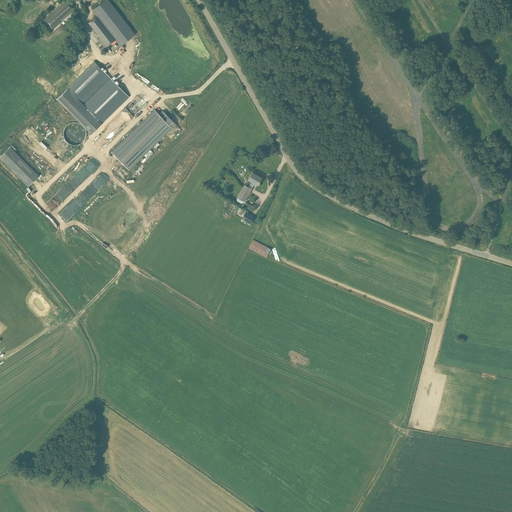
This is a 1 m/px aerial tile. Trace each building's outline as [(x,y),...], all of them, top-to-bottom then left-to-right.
[(75,9),(67,0),(65,0),(44,19),(53,29),(75,9)] [(97,16),(88,23),(104,43),(102,44),(105,47),(106,46),(107,46),(115,39),(120,45),(134,34),(108,0),(104,0),(92,10),(97,16)] [(67,89),(56,99),(91,134),(102,123),(129,97),(94,61),(67,89)] [(172,128),(159,114),(154,110),(111,151),(129,170),(172,128)] [(162,111),(159,114),(172,128),(173,129),(180,121),(174,114),(170,118),(162,111)] [(63,133),(63,134),(63,135),(63,136),(64,136),(64,137),(64,138),(65,139),(65,140),(66,141),(67,142),(68,143),(69,143),(69,144),(70,144),(71,144),(72,145),(73,145),(74,145),(75,145),(76,145),(77,145),(78,144),(79,144),(80,144),(80,143),(81,143),(82,142),(83,141),(83,140),(84,140),(84,139),(85,138),(85,137),(85,136),(86,135),(86,134),(86,133),(85,132),(85,131),(85,130),(84,129),(84,128),(83,127),(82,126),(82,125),(81,125),(80,124),(79,124),(78,123),(77,123),(76,123),(75,123),(74,123),(73,123),(72,123),(71,123),(70,124),(69,124),(68,125),(67,126),(66,126),(66,127),(65,128),(65,129),(64,129),(64,130),(64,131),(63,132),(63,133)] [(30,127),(15,142),(46,175),(62,160),(30,127)] [(0,157),(28,186),(39,175),(11,146),(0,156),(0,157)] [(71,192),(88,176),(84,172),(84,171),(82,169),(65,185),(71,192)] [(261,178),(252,173),(245,186),(244,185),(235,199),(242,203),(242,201),(244,202),(251,189),(248,188),(251,182),(257,186),(261,178)] [(59,191),(47,202),(52,208),(61,200),(59,198),(62,194),(59,191)] [(244,210),(237,206),(235,211),(242,215),(244,210)] [(246,212),(242,219),(250,224),(255,217),(246,212)] [(267,247),(263,245),(258,253),(263,256),(267,247)]
